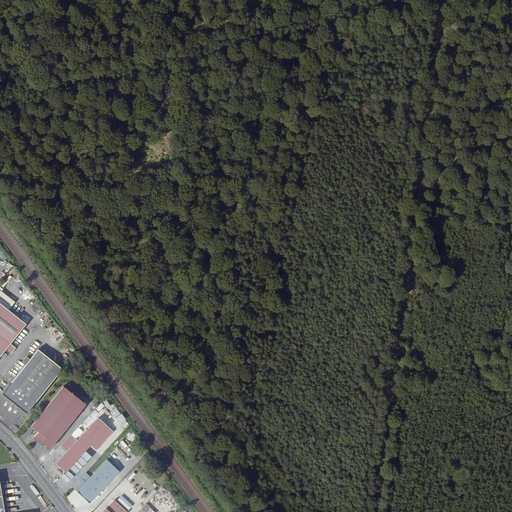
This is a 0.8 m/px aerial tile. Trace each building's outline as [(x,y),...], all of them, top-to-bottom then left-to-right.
[(0,288),(0,358),(7,350),(12,354),(17,347),(12,343),(27,324),(10,310),(17,302),(0,288)] [(6,395),(29,413),(63,369),(38,350),(30,360),(26,366),(6,392),(6,395)] [(22,363),(26,366),(30,360),(26,357),(22,363)] [(85,406),(63,388),(31,428),(38,434),(34,439),(50,451),(85,406)] [(103,414),(110,409),(104,402),(97,408),(103,414)] [(117,407),(112,410),(116,416),(121,413),(117,407)] [(120,425),(126,420),(122,413),(115,418),(120,425)] [(77,442),(71,436),(60,447),(66,453),(55,465),(58,468),(57,470),(62,475),(64,473),(64,474),(90,447),(96,452),(113,434),(98,420),(77,442)] [(85,474),(71,489),(88,505),(119,473),(106,461),(90,478),(85,474)] [(125,511),(114,501),(103,511),(125,511)]
